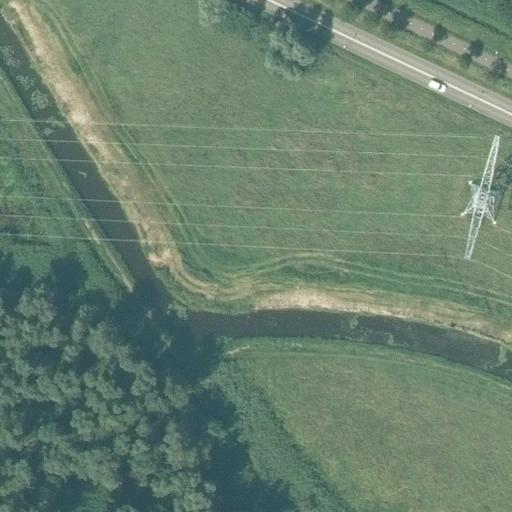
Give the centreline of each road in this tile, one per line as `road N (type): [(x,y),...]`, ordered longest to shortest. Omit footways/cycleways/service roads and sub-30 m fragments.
road 1 (track): [(268,511),(0,101)]
road 2 (tertiary): [(511,117),(265,0)]
